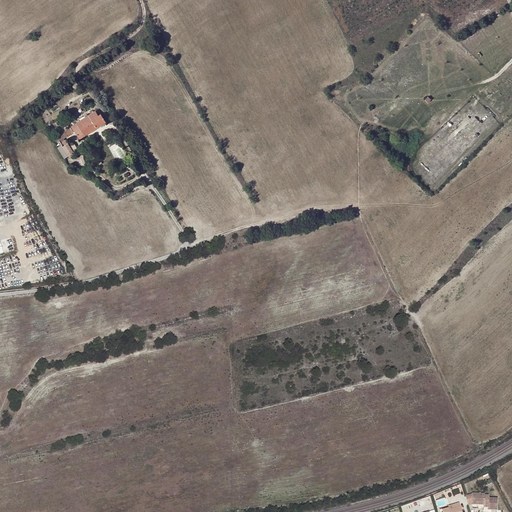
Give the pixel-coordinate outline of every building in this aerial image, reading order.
[(71,126),(64,131),(56,136),(59,140),(74,130),(75,132),(79,139),(106,122),(100,113),(98,115),(95,110),(93,112),(89,115),(88,115),(85,117),(71,126)] [(74,130),(59,140),(60,142),(75,132),(74,130)] [(74,152),(69,146),(66,140),(61,143),(68,155),(74,152)] [(74,143),(69,146),(74,152),(78,150),(74,143)] [(468,495),(465,496),(468,505),(472,504),(477,504),(478,502),(484,502),(483,504),(488,504),(489,497),(489,495),(485,495),(484,494),(474,494),(471,495),(472,497),(469,498),(468,495)] [(498,498),(489,497),(488,504),(488,507),(488,510),(497,510),(498,498)] [(442,511),(462,511),(459,503),(453,505),(454,507),(452,508),(451,505),(443,508),(445,511),(442,511)]
